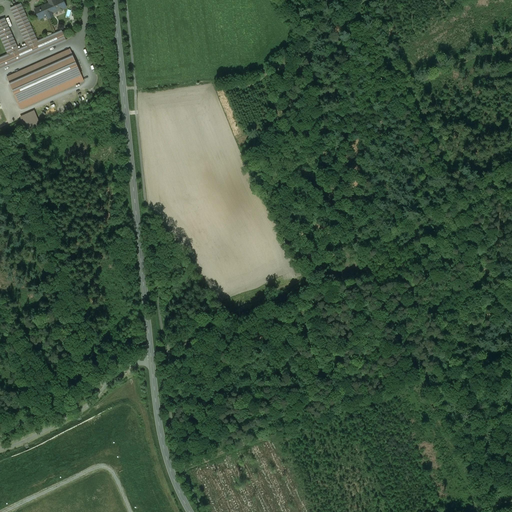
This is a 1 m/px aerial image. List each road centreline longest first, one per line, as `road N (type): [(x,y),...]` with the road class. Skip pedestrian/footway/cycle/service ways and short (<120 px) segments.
road 1 (track): [(171,472),(475,359),(511,356)]
road 2 (tertiary): [(113,0),(151,357)]
road 3 (track): [(150,355),(342,269)]
road 4 (tertiary): [(151,357),(160,433),(189,511)]
road 5 (unclassified): [(0,449),(76,413),(113,375)]
road 6 (unclassified): [(113,375),(0,438)]
